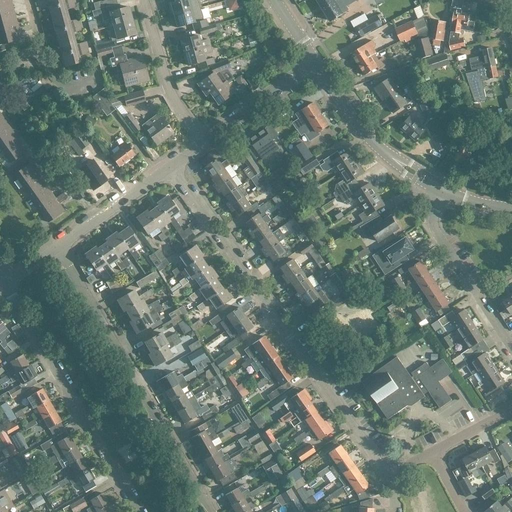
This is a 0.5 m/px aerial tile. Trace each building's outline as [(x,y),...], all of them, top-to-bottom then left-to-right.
[(10,0),(0,0),(0,14),(13,11),(10,0)] [(45,0),(51,20),(68,16),(66,10),(76,7),(73,0),(45,0)] [(170,3),(173,16),(195,10),(199,8),(197,0),(178,0),(177,1),(170,3)] [(317,0),(324,10),(340,0),(317,0)] [(340,0),(324,10),(331,21),(342,14),(349,10),(347,7),(356,0),(340,0)] [(417,0),(409,4),(413,13),(421,9),(417,0)] [(117,4),(104,8),(103,8),(92,11),(93,17),(101,15),(103,22),(110,20),(112,26),(115,26),(132,21),(128,7),(107,13),(105,8),(117,4)] [(195,10),(173,16),(177,28),(192,24),(194,31),(198,29),(208,27),(206,20),(203,21),(199,8),(195,10)] [(205,20),(222,15),(221,8),(203,13),(205,20)] [(13,11),(0,14),(0,29),(17,25),(13,11)] [(361,37),(373,30),(368,21),(364,14),(350,22),(354,28),(355,27),(361,37)] [(454,14),(449,43),(451,51),(466,47),(463,38),(456,40),(457,33),(460,34),(460,30),(472,32),(474,23),(469,22),(469,21),(468,21),(469,16),(454,14)] [(68,16),(51,20),(58,43),(74,39),(72,33),(82,30),(79,19),(69,22),(68,16)] [(418,34),(427,30),(423,17),(413,22),(412,21),(395,29),(401,42),(418,34)] [(135,35),(132,21),(115,26),(112,26),(114,32),(109,34),(111,41),(114,40),(114,41),(135,35)] [(444,27),(443,27),(444,23),(434,21),(431,39),(434,39),(433,45),(440,46),(440,41),(441,41),(441,39),(442,39),(442,35),(445,35),(445,31),(443,31),(444,27)] [(220,29),(219,23),(208,27),(198,29),(200,36),(216,31),(216,30),(220,29)] [(17,25),(0,29),(0,36),(2,44),(21,39),(17,25)] [(427,30),(418,34),(419,40),(414,42),(419,60),(433,56),(429,38),(430,38),(427,30)] [(247,41),(256,39),(254,31),(244,33),(247,41)] [(486,35),(488,42),(499,39),(497,32),(486,35)] [(184,53),(210,46),(208,40),(199,42),(197,36),(180,41),(184,53)] [(76,45),(74,39),(58,43),(64,67),(80,62),(79,56),(88,53),(85,42),(76,45)] [(96,52),(111,47),(115,46),(114,41),(114,40),(111,41),(94,46),(95,52),(96,52)] [(358,65),(375,55),(376,53),(373,49),(376,47),(372,41),(351,54),(358,65)] [(112,53),(113,58),(123,55),(120,46),(111,48),(112,53)] [(210,46),(184,53),(187,66),(197,63),(199,70),(206,68),(206,66),(214,64),(212,59),(204,61),(203,55),(212,53),(210,46)] [(111,47),(96,52),(97,57),(112,53),(111,48),(111,47)] [(472,71),(481,69),(495,66),(492,49),(482,51),(483,56),(469,59),(472,71)] [(142,59),(127,63),(125,55),(123,55),(113,58),(109,59),(112,68),(115,67),(117,72),(121,71),(124,85),(148,79),(142,59)] [(375,55),(358,65),(365,76),(376,69),(377,71),(387,64),(383,58),(378,61),(375,55)] [(448,64),(448,63),(445,55),(426,61),(429,71),(448,64)] [(212,74),(197,84),(205,96),(206,95),(206,96),(211,97),(212,96),(218,104),(233,93),(218,72),(229,67),(225,60),(209,67),(212,74)] [(413,64),(402,68),(404,74),(409,73),(411,78),(410,78),(413,83),(419,79),(417,75),(415,76),(413,71),(415,70),(413,64)] [(483,75),(484,80),(498,77),(495,66),(481,69),(482,76),(483,75)] [(29,89),(37,83),(31,75),(7,95),(14,104),(16,102),(24,111),(29,107),(26,103),(35,96),(29,89)] [(47,90),(53,85),(45,76),(40,81),(47,90)] [(399,91),(390,78),(374,89),(378,96),(381,94),(385,101),(399,91)] [(105,87),(92,97),(106,116),(115,110),(113,107),(111,105),(108,100),(105,87)] [(399,91),(385,101),(393,113),(407,104),(399,91)] [(123,97),(126,108),(145,103),(142,92),(123,97)] [(423,93),(413,99),(416,104),(426,98),(423,93)] [(110,100),(111,105),(113,107),(122,105),(120,97),(110,100)] [(292,122),(297,130),(299,129),(321,114),(313,103),(296,114),(299,118),(292,122)] [(428,103),(421,106),(424,115),(431,112),(428,103)] [(470,116),(482,112),(480,105),(468,109),(470,116)] [(123,119),(135,134),(141,129),(133,118),(130,114),(123,119)] [(318,132),(328,126),(321,114),(299,129),(297,130),(301,136),(305,133),(309,140),(319,134),(318,132)] [(157,115),(142,127),(156,146),(172,134),(173,134),(161,119),(162,119),(161,118),(160,119),(157,115)] [(0,133),(9,127),(1,116),(0,116),(0,133)] [(78,126),(75,122),(70,116),(62,121),(70,132),(78,126)] [(281,124),(276,116),(269,121),(275,129),(281,124)] [(92,127),(95,120),(88,117),(85,125),(92,127)] [(410,118),(401,128),(416,141),(424,130),(410,118)] [(361,137),(364,135),(356,123),(352,126),(361,137)] [(9,127),(0,133),(0,148),(2,151),(18,139),(9,127)] [(250,140),(263,160),(278,150),(265,130),(250,140)] [(81,134),(69,142),(80,156),(84,153),(82,150),(89,144),(81,134)] [(27,151),(18,139),(2,151),(10,163),(27,151)] [(439,152),(447,149),(443,141),(436,144),(439,152)] [(125,143),(119,148),(120,150),(111,157),(118,166),(134,155),(125,143)] [(299,165),(311,157),(310,155),(308,155),(306,151),(307,150),(302,143),(290,151),(299,165)] [(460,143),(452,159),(465,165),(473,150),(460,143)] [(244,149),(239,153),(242,157),(247,153),(244,149)] [(335,167),(339,173),(356,162),(349,151),(338,158),(334,153),(323,160),(324,162),(319,166),(322,170),(328,172),(335,167)] [(303,175),(320,164),(315,157),(298,167),(303,175)] [(248,166),(254,163),(251,158),(245,162),(248,166)] [(212,178),(225,169),(230,165),(227,160),(221,164),(218,160),(203,170),(205,174),(208,172),(212,178)] [(94,192),(108,181),(92,162),(79,172),(94,192)] [(356,162),(339,173),(344,180),(336,185),(335,190),(336,192),(334,193),(334,194),(336,198),(339,196),(355,186),(351,180),(355,178),(363,173),(356,162)] [(261,172),(254,163),(248,166),(255,176),(261,172)] [(14,175),(22,187),(39,175),(30,164),(14,175)] [(213,185),(216,189),(231,179),(225,169),(212,178),(216,183),(213,185)] [(280,179),(275,173),(269,177),(274,183),(280,179)] [(47,187),(39,175),(22,187),(31,199),(47,187)] [(258,181),(262,185),(267,182),(264,177),(258,181)] [(238,188),(231,179),(216,189),(218,193),(221,191),(225,197),(232,192),(238,188)] [(271,187),(267,182),(262,185),(265,190),(271,187)] [(77,183),(70,189),(79,201),(86,196),(77,183)] [(356,199),(360,205),(377,194),(369,183),(361,188),(358,190),(355,186),(339,196),(344,204),(346,203),(347,205),(356,199)] [(55,199),(47,187),(31,199),(39,211),(45,207),(55,199)] [(226,204),(229,209),(239,202),(245,197),(238,188),(232,192),(225,197),(229,202),(226,204)] [(45,207),(39,211),(47,223),(64,211),(59,204),(67,198),(63,193),(55,199),(45,207)] [(384,205),(377,194),(360,205),(364,211),(358,216),(364,224),(376,218),(372,212),(384,205)] [(265,196),(257,202),(260,206),(268,200),(265,196)] [(179,235),(182,239),(192,233),(189,228),(185,230),(184,228),(182,230),(172,216),(178,212),(167,197),(157,204),(158,206),(168,219),(170,221),(179,235)] [(249,215),(258,209),(260,207),(256,203),(251,207),(245,197),(239,202),(229,209),(232,212),(235,210),(239,216),(246,210),(249,215)] [(271,207),(267,202),(260,207),(258,209),(262,214),(264,212),(271,207)] [(278,208),(281,213),(287,209),(283,205),(278,208)] [(163,226),(170,221),(168,219),(158,206),(148,213),(158,227),(162,233),(166,239),(170,236),(163,226)] [(287,209),(281,213),(285,218),(290,214),(287,209)] [(158,227),(148,213),(147,211),(136,219),(147,234),(158,227)] [(248,231),(250,235),(266,223),(271,220),(267,215),(264,212),(262,214),(260,215),(259,214),(246,223),(251,229),(248,231)] [(309,234),(317,229),(308,216),(300,221),(300,222),(309,234)] [(379,216),(376,218),(364,224),(360,226),(368,238),(373,235),(378,242),(399,228),(391,216),(379,223),(376,218),(380,216),(379,216)] [(273,233),(266,223),(250,235),(253,239),(256,237),(260,242),(264,239),(273,233)] [(291,227),(295,232),(300,228),(297,224),(291,227)] [(117,235),(127,249),(135,260),(139,257),(132,248),(139,243),(128,228),(118,235),(117,235)] [(300,228),(295,232),(298,237),(304,233),(300,228)] [(117,255),(127,249),(117,235),(118,235),(116,233),(106,240),(107,242),(117,255)] [(162,242),(166,239),(162,233),(158,236),(162,242)] [(192,233),(182,239),(186,245),(196,238),(192,233)] [(264,239),(260,242),(264,248),(261,250),(264,254),(280,243),(273,233),(264,239)] [(420,243),(429,239),(426,233),(417,236),(420,243)] [(314,241),(320,249),(325,246),(320,238),(314,241)] [(393,247),(391,244),(379,252),(388,265),(382,269),(385,275),(399,266),(395,261),(413,250),(410,245),(412,244),(409,238),(407,239),(406,239),(393,247)] [(97,249),(97,250),(108,265),(114,261),(120,271),(125,267),(121,262),(117,255),(107,242),(97,249)] [(313,247),(309,242),(299,249),(303,255),(313,247)] [(364,242),(354,247),(357,253),(367,247),(364,242)] [(280,243),(264,254),(266,258),(269,256),(273,261),(286,252),(280,243)] [(184,269),(200,258),(202,257),(194,246),(179,257),(184,263),(171,272),(174,276),(184,269)] [(96,247),(85,254),(96,270),(102,266),(111,279),(106,282),(109,288),(119,282),(116,276),(108,265),(97,250),(97,249),(96,247)] [(153,253),(160,263),(165,259),(158,250),(153,253)] [(311,255),(314,260),(320,256),(316,251),(311,255)] [(148,257),(155,266),(160,263),(153,253),(148,257)] [(323,260),(320,256),(314,260),(317,264),(323,260)] [(187,282),(191,279),(207,268),(200,258),(184,269),(188,274),(184,277),(184,278),(187,282)] [(121,262),(125,267),(129,264),(126,259),(121,262)] [(169,265),(165,259),(160,263),(155,266),(159,272),(169,265)] [(285,280),(300,269),(293,260),(281,269),(285,274),(282,276),(285,280)] [(409,270),(416,280),(427,272),(420,262),(412,267),(409,269),(409,270)] [(400,275),(409,270),(409,269),(412,267),(409,263),(397,271),(400,275)] [(214,279),(216,277),(209,267),(207,268),(191,279),(187,282),(181,286),(185,291),(197,282),(201,288),(214,279)] [(327,272),(330,277),(335,273),(332,268),(327,272)] [(300,269),(285,280),(288,284),(291,282),(295,288),(307,279),(300,269)] [(156,277),(152,272),(133,283),(137,288),(156,277)] [(434,283),(427,272),(416,280),(423,290),(434,283)] [(335,273),(330,277),(333,281),(339,278),(335,273)] [(393,287),(402,281),(399,276),(390,282),(393,287)] [(187,282),(184,278),(178,282),(181,286),(187,282)] [(202,294),(206,300),(221,289),(214,279),(201,288),(188,297),(192,301),(202,294)] [(307,279),(295,288),(299,293),(296,295),(298,299),(314,288),(307,279)] [(402,281),(393,287),(397,292),(405,287),(402,281)] [(123,287),(119,282),(109,288),(112,293),(123,287)] [(441,293),(434,283),(423,290),(429,301),(441,293)] [(319,284),(314,288),(298,299),(301,303),(304,301),(308,307),(310,306),(314,312),(331,301),(319,284)] [(221,289),(206,300),(196,307),(199,311),(211,303),(215,309),(231,298),(224,287),(221,289)] [(348,289),(338,296),(342,302),(352,295),(348,289)] [(150,290),(137,297),(133,290),(117,300),(123,311),(126,310),(143,300),(153,294),(150,290)] [(360,292),(353,296),(357,301),(363,296),(360,292)] [(448,304),(441,293),(429,301),(436,311),(448,304)] [(511,315),(511,296),(503,302),(503,303),(501,304),(505,311),(507,309),(511,316),(511,315)] [(126,310),(132,321),(146,313),(159,305),(156,300),(146,306),(143,300),(126,310)] [(397,301),(387,307),(390,311),(400,305),(397,301)] [(146,313),(132,321),(130,322),(136,333),(153,324),(149,317),(162,310),(159,305),(146,313)] [(178,309),(181,314),(183,317),(183,316),(187,313),(182,306),(178,309)] [(222,326),(225,331),(245,317),(238,307),(225,316),(229,321),(222,326)] [(414,319),(423,314),(419,308),(411,314),(414,319)] [(181,314),(178,309),(168,315),(171,320),(181,314)] [(456,330),(470,320),(464,310),(455,316),(451,311),(437,320),(441,327),(450,321),(456,330)] [(185,319),(183,317),(181,314),(171,320),(174,326),(185,319)] [(219,314),(208,322),(212,326),(222,319),(219,314)] [(423,314),(414,319),(417,324),(426,319),(423,314)] [(252,327),(245,317),(225,331),(229,337),(236,332),(239,336),(252,327)] [(199,320),(190,327),(193,332),(203,325),(199,320)] [(456,330),(462,339),(468,335),(477,330),(470,320),(456,330)] [(483,339),(477,330),(468,335),(462,339),(468,349),(460,355),(461,355),(452,361),(455,365),(463,360),(474,353),(470,348),(483,339)] [(179,331),(169,337),(169,336),(165,339),(162,333),(145,343),(151,353),(165,345),(168,344),(178,338),(182,336),(179,331)] [(188,345),(198,340),(195,335),(185,340),(188,345)] [(449,348),(453,345),(447,336),(441,340),(444,344),(446,343),(449,348)] [(243,350),(249,359),(251,357),(253,359),(270,347),(263,337),(243,350)] [(178,338),(168,344),(171,348),(180,342),(178,338)] [(229,351),(231,349),(239,343),(236,338),(225,346),(226,346),(222,349),(225,353),(229,351)] [(198,341),(188,347),(191,352),(201,346),(198,341)] [(165,345),(151,353),(149,355),(155,366),(172,356),(165,345)] [(270,347),(253,359),(254,361),(250,364),(256,372),(259,370),(277,357),(270,347)] [(192,366),(200,361),(203,368),(210,364),(206,357),(201,349),(187,357),(192,366)] [(229,351),(225,353),(213,361),(220,370),(237,358),(231,349),(229,351)] [(480,371),(492,363),(485,353),(477,358),(474,353),(463,360),(467,365),(466,366),(472,376),(474,375),(480,371)] [(8,375),(9,377),(29,366),(22,355),(10,362),(15,370),(13,371),(11,368),(6,371),(8,375)] [(284,367),(277,357),(259,370),(263,376),(262,376),(264,379),(266,378),(267,380),(284,367)] [(411,377),(397,357),(361,382),(387,419),(414,400),(418,401),(429,393),(440,408),(451,400),(438,381),(451,372),(442,359),(430,367),(426,362),(411,373),(413,376),(411,377)] [(180,362),(174,367),(179,373),(185,368),(180,362)] [(207,366),(213,377),(220,373),(214,362),(207,366)] [(478,383),(479,385),(498,373),(492,363),(480,371),(474,375),(479,383),(478,383)] [(31,370),(29,366),(9,377),(10,379),(12,382),(19,378),(23,384),(37,376),(33,368),(31,370)] [(292,378),(284,367),(267,380),(268,382),(267,382),(270,386),(277,381),(280,386),(292,378)] [(163,388),(165,391),(184,380),(183,378),(181,374),(180,375),(177,377),(173,372),(171,373),(159,380),(156,382),(160,389),(163,388)] [(225,380),(220,373),(213,377),(218,385),(225,380)] [(498,373),(479,385),(480,387),(484,384),(490,392),(486,394),(490,399),(503,391),(499,386),(504,382),(498,373)] [(225,379),(232,389),(237,385),(230,375),(225,379)] [(171,402),(184,395),(181,390),(188,386),(185,382),(184,380),(165,391),(171,402)] [(267,394),(279,386),(276,382),(264,390),(267,394)] [(270,401),(290,387),(287,382),(266,396),(270,401)] [(237,385),(232,389),(239,399),(247,393),(241,384),(238,386),(237,385)] [(171,402),(178,412),(197,401),(196,399),(201,397),(206,394),(207,396),(207,395),(210,394),(219,389),(218,386),(212,385),(193,396),(190,391),(184,395),(171,402)] [(8,393),(11,399),(22,392),(19,387),(8,393)] [(33,409),(36,407),(48,400),(42,389),(27,398),(33,409)] [(295,410),(297,409),(310,399),(303,389),(288,400),(295,410)] [(284,395),(269,405),(273,411),(284,404),(288,401),(288,400),(284,395)] [(297,409),(304,420),(316,411),(309,401),(311,400),(310,399),(297,409)] [(36,407),(42,418),(55,411),(48,400),(36,407)] [(198,404),(197,401),(178,412),(184,423),(196,416),(200,414),(204,420),(219,412),(215,406),(209,409),(206,404),(200,408),(198,404)] [(0,406),(0,420),(3,425),(13,419),(4,404),(0,406)] [(17,418),(29,411),(27,407),(14,414),(17,418)] [(61,422),(55,411),(42,418),(49,429),(61,422)] [(303,421),(310,431),(323,422),(316,411),(304,420),(303,421)] [(259,412),(251,417),(254,424),(263,418),(259,412)] [(189,439),(195,450),(211,441),(217,438),(216,435),(212,426),(209,421),(189,432),(192,437),(189,439)] [(246,421),(233,429),(236,435),(250,427),(246,421)] [(328,424),(326,425),(323,422),(310,431),(308,433),(309,434),(312,438),(315,435),(319,440),(333,431),(328,424)] [(3,426),(8,434),(13,431),(9,423),(3,426)] [(264,426),(258,428),(260,435),(266,434),(264,426)] [(249,444),(259,437),(255,430),(245,436),(249,444)] [(69,436),(57,443),(51,447),(56,456),(57,458),(75,447),(69,436)] [(51,447),(57,443),(54,437),(40,445),(43,451),(51,447)] [(211,441),(195,450),(202,461),(205,459),(217,452),(221,450),(222,450),(218,444),(214,447),(211,441)] [(272,451),(278,446),(274,441),(268,445),(268,446),(272,451)] [(511,450),(511,448),(506,442),(497,448),(506,461),(507,463),(511,459),(511,450)] [(249,444),(239,451),(240,453),(251,447),(249,444)] [(301,462),(315,452),(310,444),(295,454),(301,462)] [(12,457),(18,454),(13,445),(7,448),(12,457)] [(328,453),(335,464),(347,456),(340,445),(328,453)] [(69,465),(81,458),(75,447),(57,458),(56,458),(58,461),(60,460),(65,467),(66,467),(69,465)] [(486,447),(474,453),(486,474),(491,472),(487,464),(493,461),(494,464),(500,461),(494,449),(489,452),(486,447)] [(205,459),(211,470),(226,461),(230,459),(229,457),(227,454),(224,456),(221,450),(217,452),(205,459)] [(262,464),(273,458),(268,450),(257,457),(262,464)] [(462,459),(465,465),(460,468),(466,479),(472,476),(470,473),(477,469),(480,477),(486,474),(474,453),(462,459)] [(56,456),(50,459),(52,463),(53,464),(58,461),(56,458),(57,458),(56,456)] [(347,456),(335,464),(329,469),(330,471),(336,479),(337,478),(354,466),(347,456)] [(81,458),(69,465),(66,467),(69,471),(65,474),(67,477),(69,480),(88,469),(81,458)] [(226,461),(211,470),(217,481),(219,480),(222,485),(236,477),(233,472),(238,469),(233,460),(231,461),(230,459),(226,461)] [(261,466),(271,483),(283,476),(273,460),(261,466)] [(343,489),(362,476),(354,466),(337,478),(343,486),(341,487),(343,489)] [(292,484),(296,492),(303,487),(302,487),(299,489),(299,487),(298,488),(294,482),(303,476),(298,468),(287,475),(293,484),(292,484)] [(31,472),(37,483),(43,479),(37,469),(31,472)] [(94,480),(88,469),(69,480),(67,477),(62,480),(65,485),(70,482),(72,485),(79,481),(82,487),(94,480)] [(369,486),(362,476),(343,489),(344,491),(346,493),(353,489),(357,495),(369,486)] [(501,486),(508,482),(505,476),(497,480),(501,486)] [(42,492),(44,494),(52,490),(58,486),(60,488),(65,485),(62,480),(42,492)] [(329,487),(331,491),(341,486),(338,481),(329,487)] [(467,481),(459,485),(467,499),(476,494),(474,490),(472,491),(467,481)] [(263,485),(256,489),(258,493),(260,492),(261,492),(265,490),(263,485)] [(485,500),(495,492),(490,485),(479,493),(485,500)] [(270,490),(274,497),(282,492),(279,486),(270,490)] [(309,497),(303,487),(296,492),(303,502),(309,497)] [(244,499),(250,495),(249,493),(247,489),(240,493),(237,488),(225,495),(231,506),(238,502),(244,499)] [(296,498),(290,488),(283,493),(289,502),(296,498)] [(0,511),(3,511),(6,511),(14,507),(4,489),(0,491),(0,511)] [(258,493),(256,489),(249,493),(250,495),(252,497),(258,493)] [(26,496),(31,503),(35,500),(31,494),(26,496)] [(90,501),(93,506),(86,510),(86,511),(95,511),(109,504),(102,494),(90,501)] [(40,506),(44,503),(39,495),(35,498),(40,506)] [(72,511),(76,511),(87,506),(85,504),(90,501),(87,495),(62,509),(64,511),(70,508),(72,511)] [(309,498),(309,497),(303,502),(307,509),(316,503),(312,496),(309,498)] [(485,511),(503,511),(511,505),(511,498),(502,506),(497,501),(484,511),(485,511)] [(238,502),(231,506),(234,511),(246,511),(250,510),(255,507),(252,501),(247,504),(244,499),(238,502)] [(372,508),(372,499),(360,502),(360,503),(359,508),(372,508)] [(309,511),(319,511),(330,508),(325,501),(309,511)]
